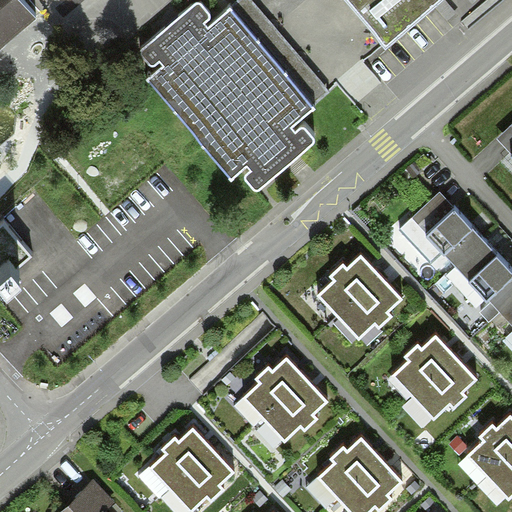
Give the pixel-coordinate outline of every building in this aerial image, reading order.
[(0,0),(0,39),(36,9),(28,0),(0,0)] [(247,171),(257,182),(274,167),(317,132),(304,117),(297,123),(293,118),(312,102),(272,54),(230,5),(209,23),(201,14),(208,8),(201,0),(195,0),(141,46),(152,58),(160,56),(164,60),(149,73),(234,171),(250,157),(255,164),(247,171)] [(349,0),(355,7),(386,43),(437,0),(349,0)] [(511,122),(497,136),(511,151),(511,122)] [(486,236),(443,190),(404,226),(434,257),(443,247),(458,262),(486,236)] [(34,254),(6,221),(0,225),(0,279),(2,281),(34,254)] [(511,297),(511,264),(486,236),(458,262),(446,274),(477,306),(487,296),(490,299),(500,309),(511,297)] [(336,274),(320,289),(359,333),(375,318),(380,323),(392,312),(388,307),(402,294),(390,281),(375,264),(363,251),(348,264),(345,261),(333,271),(336,274)] [(511,297),(500,309),(508,318),(511,322),(511,297)] [(500,309),(490,299),(480,309),(489,318),(491,316),(500,309)] [(499,325),(508,318),(500,309),(491,316),(499,325)] [(409,355),(392,370),(434,416),(451,401),(454,405),(468,392),(464,387),(478,375),(465,360),(450,344),(436,329),(422,342),(419,339),(405,351),(409,355)] [(260,375),(243,390),(285,435),(300,421),(305,426),(322,411),(317,406),(331,394),(318,380),(304,364),(289,348),(274,362),(271,359),(257,371),(260,375)] [(483,434),(466,450),(508,495),(511,491),(511,408),(511,407),(497,421),(493,416),(478,430),(483,434)] [(162,440),(168,446),(151,461),(192,504),(208,488),(212,492),(222,482),(218,477),(233,463),(222,452),(208,437),(193,421),(179,435),(174,429),(162,440)] [(333,455),(319,467),(358,511),(361,511),(375,500),(380,506),(395,493),(389,486),(403,474),(392,461),(377,445),(363,429),(347,443),(343,438),(329,450),(333,455)] [(70,499),(55,511),(120,511),(111,502),(118,495),(97,473),(70,499)]
